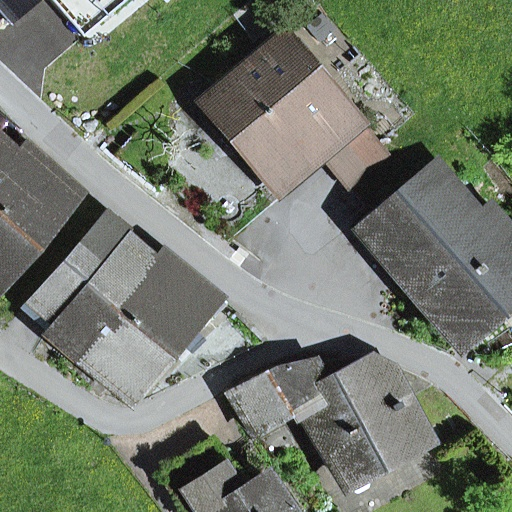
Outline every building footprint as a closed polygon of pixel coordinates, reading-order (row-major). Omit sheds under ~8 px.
[(210,101),(281,185),(320,153),(354,124),(283,39),(210,101)] [(346,184),(381,155),(354,124),(320,153),(346,184)] [(14,155),(0,143),(0,292),(71,210),(69,208),(82,193),(24,143),(14,155)] [(463,345),(511,302),(511,230),(489,204),(478,213),(475,210),(434,162),(360,225),(463,345)] [(99,221),(21,310),(45,331),(119,247),(124,251),(128,246),(99,221)] [(119,247),(45,331),(84,365),(158,281),(170,291),(187,272),(183,269),(171,283),(128,246),(124,251),(119,247)] [(130,405),(221,302),(187,272),(170,291),(158,281),(84,365),(130,405)] [(389,368),(362,362),(342,372),(392,461),(429,441),(389,368)] [(330,448),(347,485),(392,461),(342,372),(327,379),(318,364),(264,372),(294,410),(299,408),(305,421),(311,418),(325,449),(330,448)] [(225,392),(248,433),(294,410),(264,372),(225,392)] [(156,475),(180,511),(286,511),(264,477),(245,490),(212,439),(156,475)]
